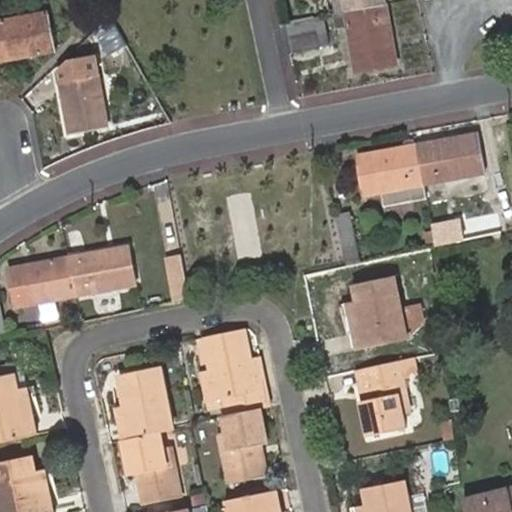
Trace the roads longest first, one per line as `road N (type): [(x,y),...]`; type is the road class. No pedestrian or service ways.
road 1 (residential): [(316,511),(279,331),(265,308),(240,305),(97,335),(79,350),(74,372),(104,511)]
road 2 (residential): [(285,126),(88,175),(19,211)]
road 3 (residential): [(451,97),(285,126)]
road 4 (residential): [(259,0),(285,126)]
